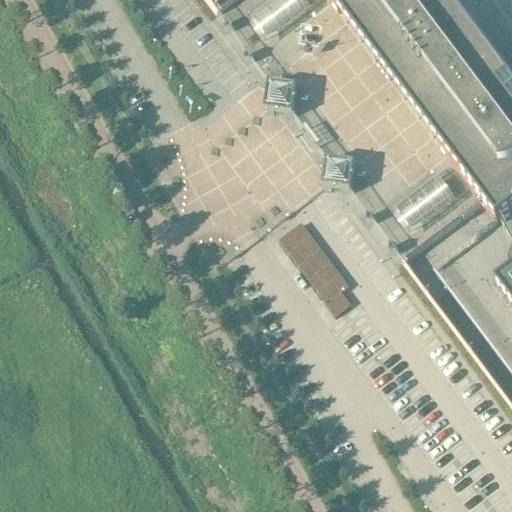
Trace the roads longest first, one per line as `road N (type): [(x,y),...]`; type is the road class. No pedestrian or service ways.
road 1 (unclassified): [(311,511),(17,0)]
road 2 (unknown): [(268,171),(508,0)]
road 3 (unknown): [(438,511),(332,369)]
